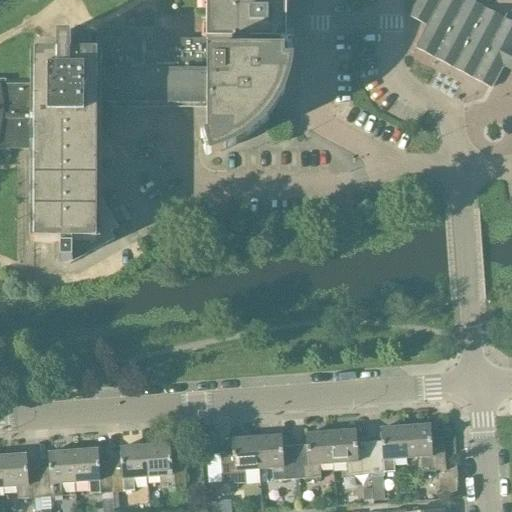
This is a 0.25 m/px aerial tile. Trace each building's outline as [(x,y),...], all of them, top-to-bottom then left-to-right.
[(0,150),(4,151),(35,151),(35,242),(61,243),(60,262),(68,262),(68,265),(115,239),(111,232),(118,228),(111,215),(98,195),(97,195),(97,189),(97,104),(207,105),(207,158),(216,155),(226,152),(235,147),(244,142),(252,135),(260,128),(267,121),(272,113),(277,105),(281,97),(285,89),(288,80),(290,71),(291,61),(291,52),(286,52),(286,41),(285,0),(206,0),(206,40),(97,39),(97,53),(92,53),(72,53),(71,53),(71,36),(57,36),(57,53),(35,53),(35,86),(7,86),(6,80),(0,79),(0,150)] [(440,0),(416,46),(474,77),(500,28),(447,0),(440,0)] [(163,18),(163,28),(171,28),(171,18),(163,18)] [(511,34),(500,28),(474,77),(493,88),(511,52),(511,34)] [(73,31),(72,53),(92,53),(92,31),(73,31)] [(404,427),(406,459),(421,458),(422,472),(445,471),(443,438),(430,439),(429,425),(404,427)] [(392,460),(406,459),(404,427),(379,429),(380,443),(369,444),(372,474),(393,472),(392,460)] [(330,433),(333,465),(347,464),(347,475),(372,474),(369,444),(357,445),(356,431),(330,433)] [(295,449),(297,479),(320,477),(319,466),(333,465),(330,433),(306,435),(307,448),(295,449)] [(273,481),(297,479),(295,449),(282,450),(281,437),(256,438),(259,471),(273,470),(273,481)] [(245,472),(259,471),(256,438),(231,440),(232,454),(220,455),(222,485),(246,484),(245,472)] [(144,447),(147,478),(160,477),(161,490),(185,488),(183,458),(170,459),(169,445),(144,447)] [(109,463),(112,494),(118,493),(134,492),(133,479),(147,478),(144,447),(119,449),(120,462),(109,463)] [(89,495),(112,494),(109,463),(98,464),(97,450),(72,452),(75,484),(88,483),(89,495)] [(37,470),(39,499),(62,498),(61,485),(75,484),(72,452),(47,454),(48,469),(37,470)] [(208,474),(216,474),(216,455),(207,455),(208,474)] [(0,457),(0,459),(2,489),(16,488),(17,501),(33,500),(39,499),(37,470),(26,470),(25,456),(0,457)] [(372,490),(364,490),(365,501),(373,501),(372,492),(372,490)] [(383,492),(372,492),(373,501),(373,503),(384,502),(383,492)]
